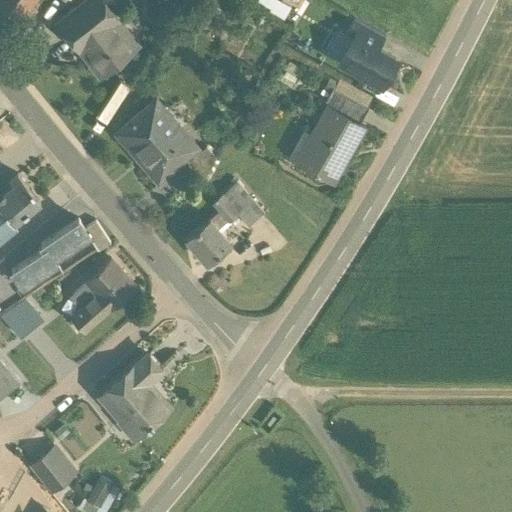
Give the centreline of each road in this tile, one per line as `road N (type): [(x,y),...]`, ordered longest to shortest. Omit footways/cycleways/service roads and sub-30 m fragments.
road 1 (tertiary): [(261,365),(384,175),(473,0)]
road 2 (residential): [(0,68),(182,287)]
road 3 (residential): [(182,287),(21,422),(0,427)]
road 4 (track): [(298,400),(511,392)]
road 5 (tertiary): [(144,511),(261,365)]
